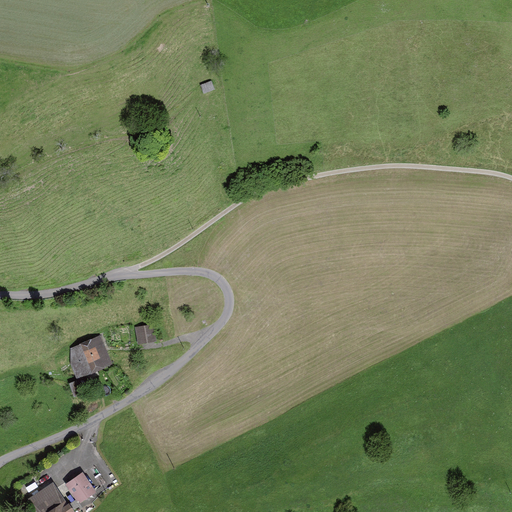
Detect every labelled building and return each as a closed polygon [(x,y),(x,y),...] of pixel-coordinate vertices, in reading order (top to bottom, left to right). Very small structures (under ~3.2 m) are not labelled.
[(211,82),(201,85),(204,92),(214,89),(211,82)] [(152,325),(137,327),(139,342),(154,340),(152,325)] [(96,338),(74,347),(79,360),(74,363),(78,373),(93,366),(95,371),(100,368),(99,364),(106,361),(96,338)] [(85,379),(71,385),(75,395),(89,389),(85,379)] [(82,475),(68,484),(79,499),(83,496),(82,495),(91,488),(82,475)] [(53,485),(34,497),(44,511),(74,511),(73,510),(71,510),(68,505),(67,505),(53,485)]
